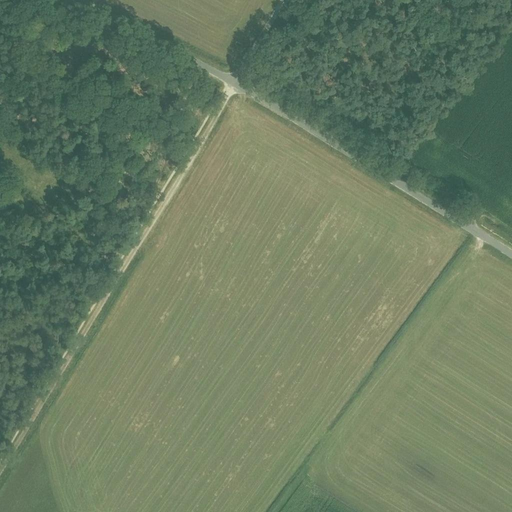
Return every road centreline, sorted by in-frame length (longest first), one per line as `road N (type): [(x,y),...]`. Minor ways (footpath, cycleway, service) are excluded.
road 1 (unclassified): [(511,254),(233,81)]
road 2 (track): [(233,81),(100,306)]
road 3 (track): [(100,306),(0,472)]
road 4 (unclassified): [(76,0),(233,81)]
